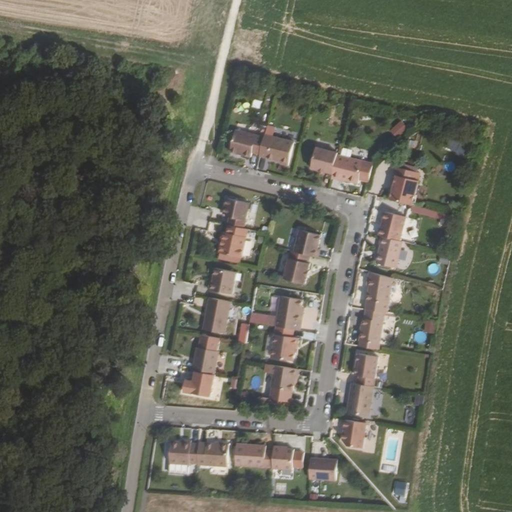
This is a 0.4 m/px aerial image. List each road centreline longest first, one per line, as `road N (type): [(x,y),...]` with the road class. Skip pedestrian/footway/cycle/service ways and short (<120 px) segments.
road 1 (residential): [(194,168),(357,211),(319,423),(143,412)]
road 2 (residential): [(143,412),(194,168)]
